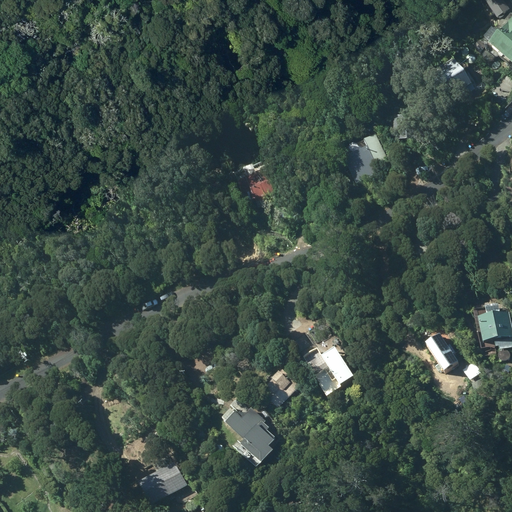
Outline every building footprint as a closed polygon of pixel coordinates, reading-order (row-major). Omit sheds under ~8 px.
[(511,59),(511,21),(503,33),(496,28),(490,35),(496,40),(493,44),(511,59)] [(466,61),(447,74),(459,93),(478,80),(466,61)] [(350,148),(361,176),(381,168),(379,163),(388,159),(379,135),(369,138),(370,140),(350,148)] [(261,171),(243,181),(254,203),(282,189),(272,169),(262,174),(261,171)] [(511,311),(483,317),(487,341),(511,336),(511,311)] [(430,341),(448,371),(462,362),(444,333),(430,341)] [(322,349),(307,358),(329,394),(358,377),(340,346),(326,355),(322,349)] [(263,390),(281,408),(302,386),(284,369),(263,390)] [(268,420),(254,408),(244,417),(235,408),(225,418),(248,440),(245,443),(265,463),(278,450),(273,445),(279,438),(270,430),(271,428),(266,422),(268,420)] [(214,444),(213,456),(223,457),(224,445),(214,444)] [(177,461),(141,481),(154,505),(190,485),(177,461)]
